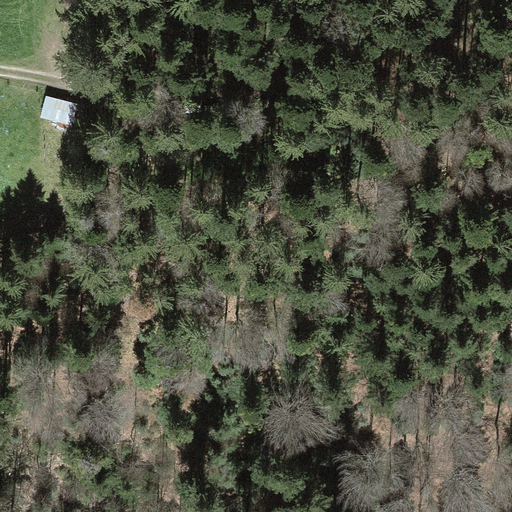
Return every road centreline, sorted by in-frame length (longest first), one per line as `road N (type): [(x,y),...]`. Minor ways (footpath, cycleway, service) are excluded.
road 1 (track): [(0,329),(175,307),(280,256),(406,169),(421,140),(414,124),(319,87),(282,82),(450,0)]
road 2 (track): [(0,69),(118,99),(133,142),(113,176),(0,227)]
road 3 (track): [(129,119),(282,82)]
